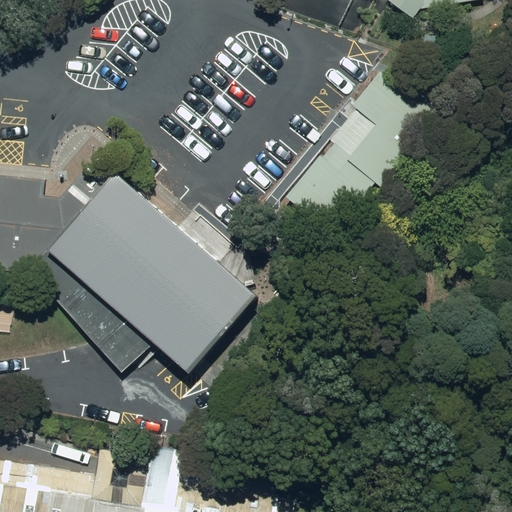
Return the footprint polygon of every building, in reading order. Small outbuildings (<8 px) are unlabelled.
[(389,0),(418,21),(427,10),(477,3),(476,0),(389,0)] [(188,68),(203,82),(206,79),(216,88),(226,77),(202,54),(188,68)] [(83,60),(71,80),(104,99),(116,79),(83,60)] [(293,197),(342,238),(386,186),(393,191),(454,120),(419,90),(414,96),(387,72),(358,105),(361,108),(334,140),(338,143),(293,197)] [(219,101),(197,125),(213,140),(235,115),(219,101)] [(150,149),(118,117),(102,132),(134,165),(150,149)] [(163,345),(202,379),(272,301),(124,177),(120,181),(100,161),(61,199),(52,199),(53,181),(0,176),(0,270),(30,273),(128,375),(163,345)] [(279,475),(101,446),(97,471),(0,457),(0,511),(294,511),(297,494),(277,492),(279,475)]
